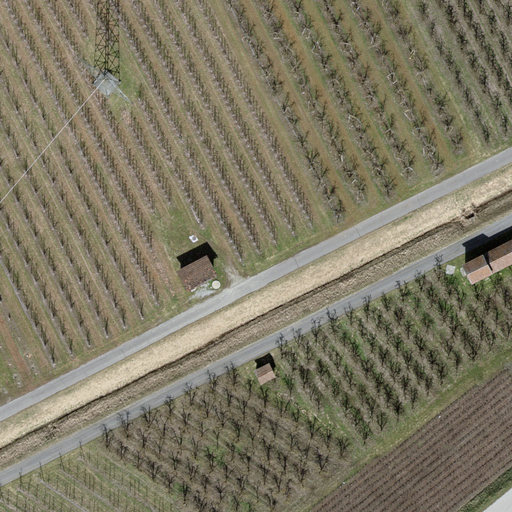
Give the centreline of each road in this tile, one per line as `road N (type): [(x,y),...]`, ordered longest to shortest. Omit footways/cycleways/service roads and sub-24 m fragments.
road 1 (track): [(0,414),(511,154)]
road 2 (track): [(511,218),(0,478)]
